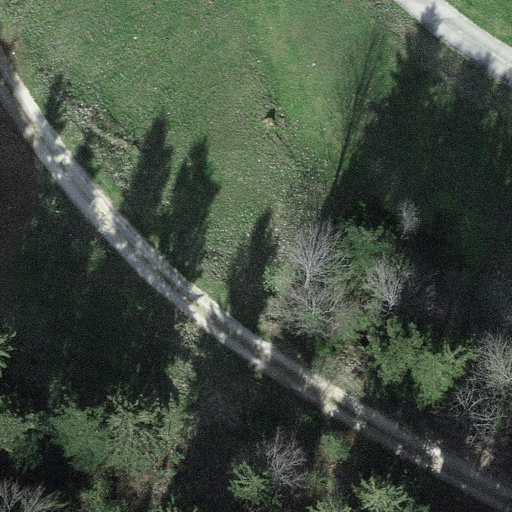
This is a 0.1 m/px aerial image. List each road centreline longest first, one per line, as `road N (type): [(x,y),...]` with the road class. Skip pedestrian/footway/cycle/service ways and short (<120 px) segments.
road 1 (track): [(505,511),(371,435),(196,317),(69,190),(0,88)]
road 2 (track): [(414,0),(474,59),(511,77)]
